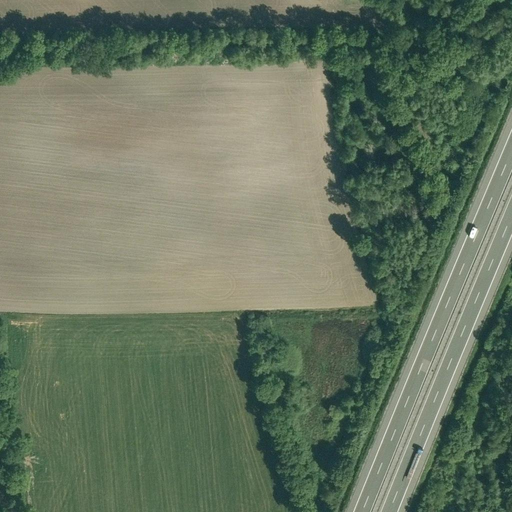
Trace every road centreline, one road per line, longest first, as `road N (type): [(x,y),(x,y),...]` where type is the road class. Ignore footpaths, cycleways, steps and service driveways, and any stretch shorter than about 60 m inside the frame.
road 1 (motorway): [(511,132),(360,511)]
road 2 (motorway): [(391,511),(511,219)]
